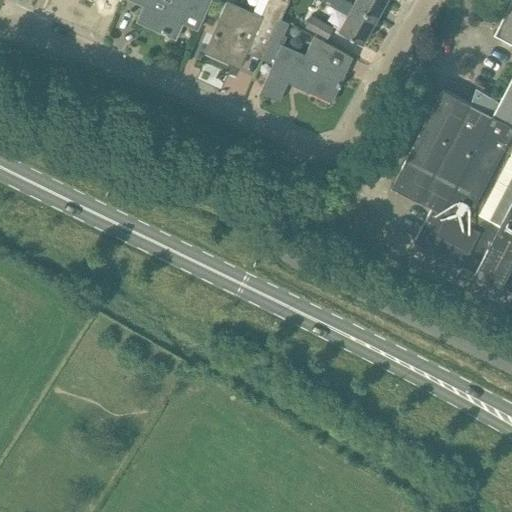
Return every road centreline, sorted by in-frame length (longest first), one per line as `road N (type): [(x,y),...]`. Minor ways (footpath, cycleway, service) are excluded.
road 1 (secondary): [(511,423),(0,169)]
road 2 (residential): [(306,142),(157,77),(0,31)]
road 3 (residential): [(511,179),(357,113)]
road 4 (residential): [(357,113),(424,0)]
